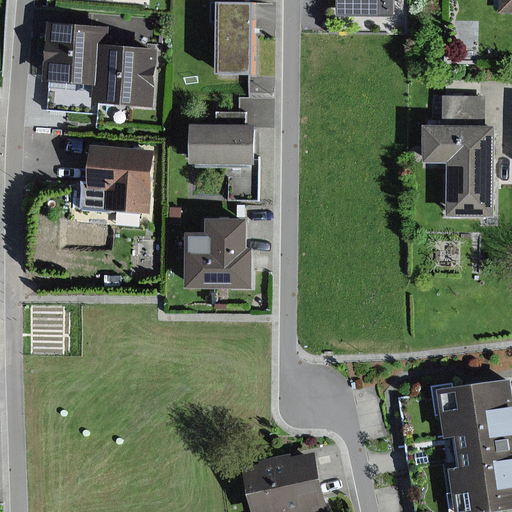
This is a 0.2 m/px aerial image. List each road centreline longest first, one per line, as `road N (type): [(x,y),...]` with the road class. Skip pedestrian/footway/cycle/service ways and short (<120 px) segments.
road 1 (residential): [(371,511),(353,435),(289,372),(292,0)]
road 2 (residential): [(26,0),(16,126),(18,511)]
